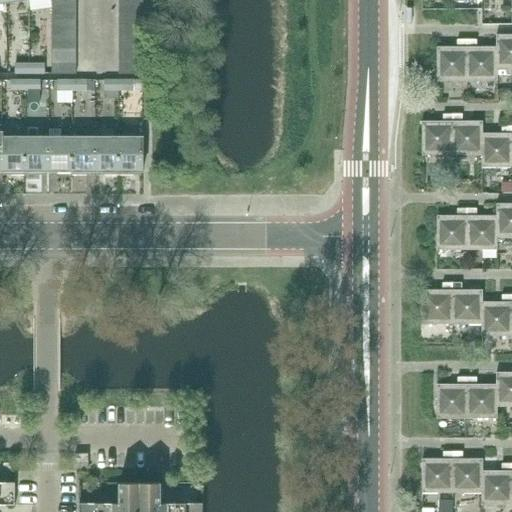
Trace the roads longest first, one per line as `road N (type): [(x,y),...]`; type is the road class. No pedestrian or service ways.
road 1 (residential): [(368,238),(46,236)]
road 2 (tertiary): [(369,511),(368,238)]
road 3 (tertiary): [(368,238),(369,0)]
road 4 (residential): [(48,446),(47,310)]
